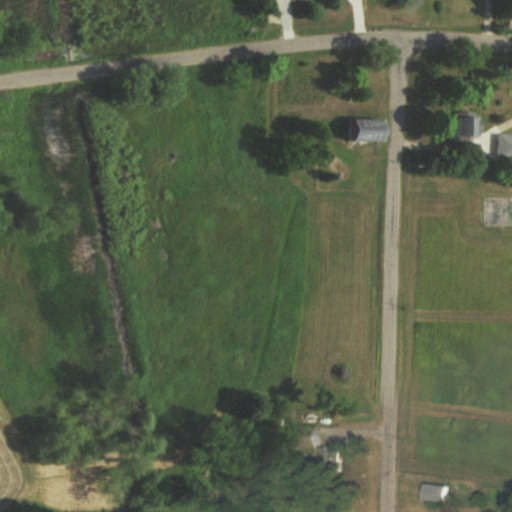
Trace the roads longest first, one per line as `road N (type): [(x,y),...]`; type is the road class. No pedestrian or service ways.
road 1 (residential): [(0,91),(351,42),(511,46)]
road 2 (residential): [(404,43),(387,511)]
